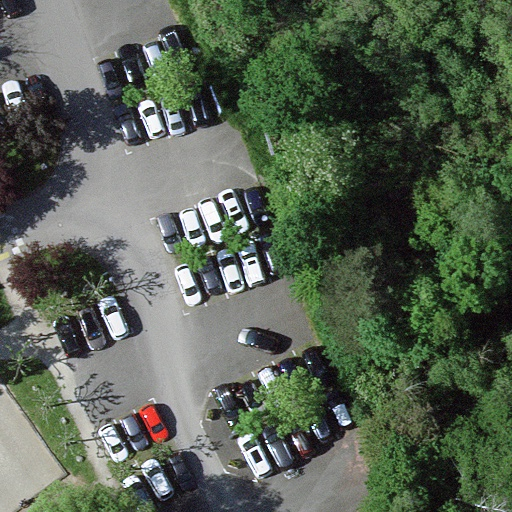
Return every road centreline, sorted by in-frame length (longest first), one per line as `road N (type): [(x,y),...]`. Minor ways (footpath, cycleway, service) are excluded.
road 1 (residential): [(110,172),(177,397),(237,511)]
road 2 (residential): [(56,0),(110,172)]
road 3 (residential): [(110,172),(0,235)]
